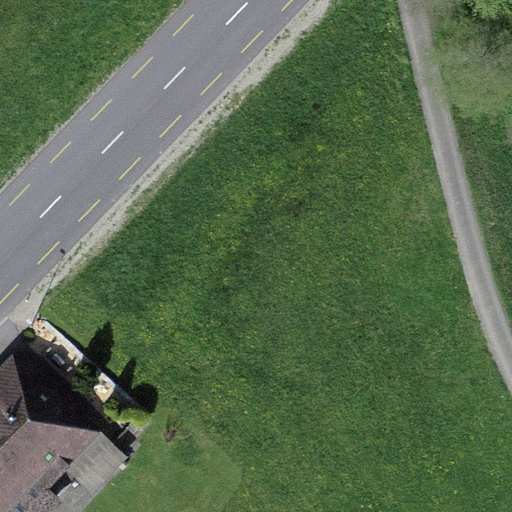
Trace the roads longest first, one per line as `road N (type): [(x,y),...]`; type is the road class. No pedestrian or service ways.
road 1 (track): [(409,0),(487,306),(511,364)]
road 2 (primary): [(250,0),(0,259)]
